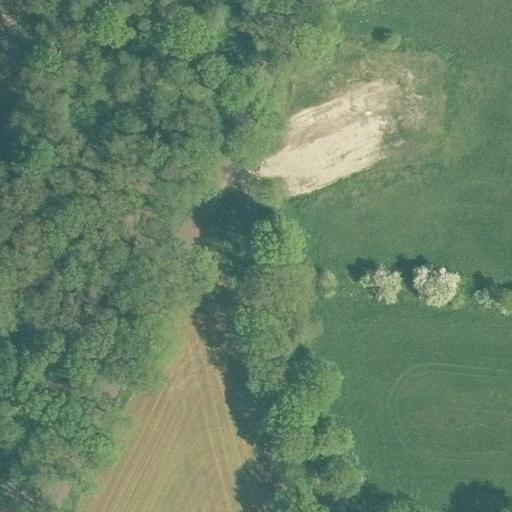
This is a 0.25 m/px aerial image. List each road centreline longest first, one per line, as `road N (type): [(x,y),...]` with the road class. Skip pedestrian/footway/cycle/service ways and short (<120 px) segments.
road 1 (tertiary): [(305,0),(47,511)]
road 2 (track): [(324,511),(232,146)]
